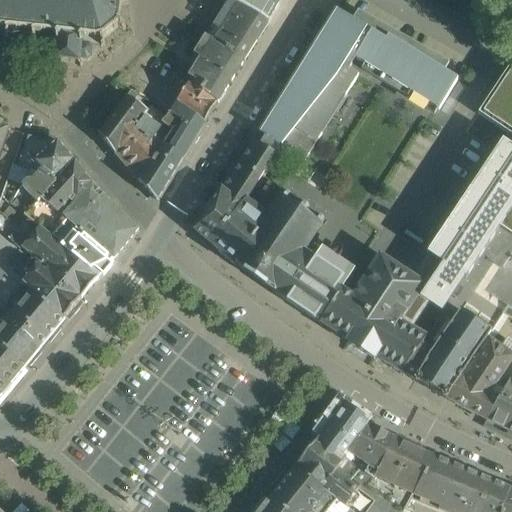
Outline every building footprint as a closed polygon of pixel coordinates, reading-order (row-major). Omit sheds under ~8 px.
[(0,0),(0,31),(4,32),(4,39),(9,39),(10,32),(31,35),(30,42),(36,43),(37,35),(54,37),(53,44),(54,44),(52,58),(49,62),(51,65),(55,62),(77,64),(80,68),(83,65),(81,62),(87,63),(90,60),(92,49),(90,47),(102,48),(105,47),(103,40),(117,29),(123,32),(125,28),(120,24),(121,6),(128,4),(127,0),(121,0),(120,0),(119,0),(0,0)] [(228,0),(230,1),(267,24),(268,24),(282,0),(228,0)] [(267,24),(230,1),(229,2),(228,5),(207,38),(211,41),(217,44),(243,63),(267,24)] [(335,11),(258,133),(304,162),(358,77),(348,71),(355,60),(438,112),(457,82),(443,73),(440,77),(434,72),(437,68),(414,54),(411,59),(335,11)] [(217,44),(211,41),(200,60),(189,78),(196,82),(193,86),(217,104),(233,78),(234,78),(243,63),(217,44)] [(217,104),(193,86),(196,82),(189,78),(188,77),(182,85),(186,88),(175,105),(204,125),(217,104)] [(127,99),(100,135),(114,153),(136,128),(143,119),(147,113),(127,99)] [(193,130),(169,114),(168,115),(162,126),(173,132),(170,137),(164,148),(182,160),(183,159),(182,158),(196,135),(192,132),(193,130)] [(170,137),(143,119),(136,128),(114,153),(138,183),(164,148),(170,137)] [(0,151),(8,129),(0,126),(0,151)] [(53,146),(28,137),(18,167),(30,171),(31,167),(36,172),(39,170),(42,173),(33,183),(28,183),(23,188),(37,203),(40,205),(43,201),(74,163),(57,143),(53,146)] [(224,186),(246,201),(275,156),(253,142),(224,186)] [(442,266),(425,291),(423,290),(417,299),(428,306),(441,315),(499,228),(511,209),(511,143),(510,147),(502,142),(426,256),(442,266)] [(164,148),(138,183),(153,198),(160,197),(182,160),(164,148)] [(74,163),(43,201),(49,206),(48,208),(55,214),(61,206),(84,178),(85,176),(74,163)] [(84,178),(61,206),(69,213),(92,186),(84,178)] [(135,229),(92,186),(69,213),(64,220),(66,222),(67,221),(79,232),(113,262),(134,236),(132,234),(135,229)] [(246,201),(224,186),(223,188),(194,232),(206,240),(205,241),(212,247),(246,201)] [(305,196),(291,186),(287,192),(290,194),(286,200),(297,208),(302,202),(307,195),(306,195),(305,196)] [(267,217),(234,265),(233,266),(236,268),(237,267),(244,272),(244,273),(246,275),(247,274),(263,285),(263,286),(265,288),(266,287),(273,291),(272,293),(275,294),(301,254),(309,242),(322,224),(321,224),(324,218),(319,215),(314,220),(304,212),(308,205),(302,202),(297,208),(286,200),(290,194),(287,192),(282,197),(281,196),(267,217)] [(55,214),(48,208),(49,206),(43,201),(40,205),(37,203),(23,217),(38,230),(50,240),(58,231),(66,222),(64,220),(69,213),(61,206),(55,214)] [(267,217),(246,201),(212,247),(234,265),(267,217)] [(23,217),(10,205),(1,216),(0,214),(0,232),(20,251),(23,250),(33,236),(38,230),(23,217)] [(511,209),(499,228),(511,236),(511,209)] [(50,240),(38,230),(33,236),(23,250),(81,300),(97,280),(50,240)] [(113,262),(79,232),(70,242),(58,231),(50,240),(97,280),(113,262)] [(20,251),(0,232),(0,264),(3,268),(4,267),(20,251)] [(81,300),(23,250),(20,251),(4,267),(65,320),(81,300)] [(332,258),(320,250),(312,262),(301,254),(275,294),(319,325),(319,324),(341,291),(346,284),(324,270),(332,258)] [(425,287),(379,257),(352,299),(341,291),(319,324),(319,325),(332,333),(332,332),(348,343),(348,344),(374,360),(375,359),(390,368),(401,375),(417,352),(418,353),(421,348),(426,339),(425,338),(426,337),(413,329),(402,323),(417,299),(423,290),(425,287)] [(65,320),(4,267),(3,268),(0,264),(0,307),(4,311),(0,316),(0,348),(24,368),(65,320)] [(428,306),(417,299),(402,323),(413,329),(428,306)] [(511,309),(507,306),(501,315),(511,321),(511,309)] [(460,313),(432,353),(421,348),(418,353),(417,352),(401,375),(445,400),(468,372),(485,342),(490,335),(491,333),(471,319),(460,313)] [(223,454),(269,388),(164,315),(84,429),(101,441),(93,452),(162,500),(153,511),(195,511),(219,479),(226,484),(239,466),(223,454)] [(468,372),(494,388),(499,381),(511,357),(511,356),(491,341),(494,338),(490,335),(485,342),(487,343),(468,372)] [(0,397),(24,368),(0,348),(0,397)] [(494,388),(468,372),(448,402),(485,421),(501,395),(494,388)] [(511,435),(511,377),(501,395),(485,421),(511,435)] [(338,411),(328,426),(317,439),(343,458),(346,453),(367,425),(346,410),(338,411)] [(367,425),(346,453),(343,458),(346,460),(371,479),(376,473),(377,473),(393,439),(367,425)] [(228,451),(246,461),(258,442),(240,431),(228,451)] [(343,458),(317,439),(294,470),(336,502),(337,503),(345,508),(358,491),(361,487),(339,470),(346,460),(343,458)] [(434,458),(393,439),(377,473),(376,473),(371,479),(373,481),(375,477),(413,495),(434,458)] [(438,511),(461,511),(478,477),(465,472),(434,459),(435,458),(434,457),(434,458),(413,495),(440,507),(438,511)] [(399,511),(365,487),(371,479),(346,460),(339,470),(361,487),(358,491),(373,503),(366,511),(399,511)] [(329,511),(336,503),(293,470),(277,490),(307,511),(329,511)] [(413,495),(375,477),(373,481),(371,479),(365,487),(399,511),(403,511),(405,510),(413,495)] [(478,477),(461,511),(501,511),(510,490),(508,489),(508,490),(496,485),(478,477)] [(511,511),(511,490),(510,490),(501,511),(511,511)] [(440,507),(413,495),(405,510),(407,511),(438,511),(440,507)] [(285,511),(270,500),(259,511),(285,511)] [(350,511),(345,508),(337,503),(336,503),(329,511),(350,511)]
